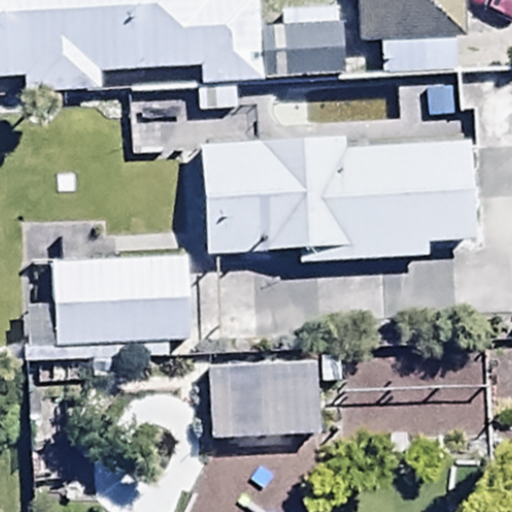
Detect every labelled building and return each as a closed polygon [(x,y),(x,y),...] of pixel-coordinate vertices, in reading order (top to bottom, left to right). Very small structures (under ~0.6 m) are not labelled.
[(0,0),(0,82),(20,81),(20,95),(97,91),(96,81),(195,75),(196,87),(256,83),(251,0),(0,0)] [(350,0),(353,45),(378,44),(380,80),(420,78),(418,42),(461,39),(459,0),(350,0)] [(336,32),(267,35),(270,85),(338,82),(336,32)] [(340,143),(196,152),(202,262),(295,256),(296,269),(423,261),(422,249),(471,245),(465,144),(341,152),(340,143)] [(166,362),(166,349),(188,347),(183,261),(50,268),(55,355),(73,354),(73,367),(166,362)] [(310,365),(203,369),(206,444),(313,439),(310,365)]
